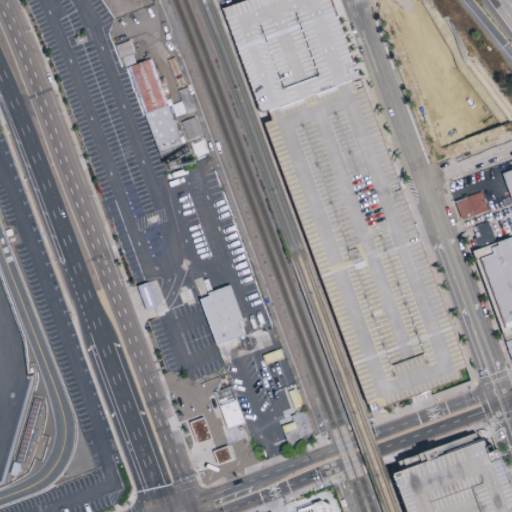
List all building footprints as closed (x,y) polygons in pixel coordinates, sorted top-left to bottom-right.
[(248,0),(333,0),(365,78),(275,112),(262,112),(224,8),(248,0)] [(169,105),(146,112),(130,71),(128,67),(153,59),(157,71),(169,105)] [(468,80),(444,88),(437,73),(452,68),(463,64),(464,68),(468,80)] [(275,112),(277,120),(267,123),(374,414),(466,379),(464,373),(472,370),(365,78),(275,112)] [(182,147),(161,153),(153,132),(146,112),(169,105),(180,131),(182,135),(186,145),(182,147)] [(202,134),(195,117),(181,123),(188,140),(202,134)] [(447,129),(443,118),(432,123),(436,134),(447,129)] [(511,199),(511,168),(502,172),(511,199)] [(485,213),(463,220),(457,200),(484,191),(485,195),(491,212),(485,213)] [(497,241),(489,220),(472,227),(479,247),(497,241)] [(511,335),(508,337),(498,311),(486,277),(476,250),(475,247),(486,243),(511,234),(511,335)] [(244,335),(218,343),(208,314),(200,293),(233,283),(243,313),(244,316),(247,324),(244,325),(248,334),(244,335)] [(137,288),(147,310),(157,306),(147,284),(137,288)] [(511,369),(511,370),(500,342),(511,337),(511,369)] [(223,429),(210,390),(228,384),(242,422),(223,429)] [(306,442),(293,446),(288,435),(283,427),(299,422),(295,414),(305,411),(306,411),(315,435),(316,438),(306,442)] [(214,440),(200,445),(191,421),(205,416),(214,440)] [(394,474),(408,511),(511,511),(511,483),(499,450),(485,438),(394,474)] [(233,460),(218,465),(213,452),(228,447),(233,460)] [(295,508),(296,511),(331,511),(328,502),(321,499),(295,508)]
